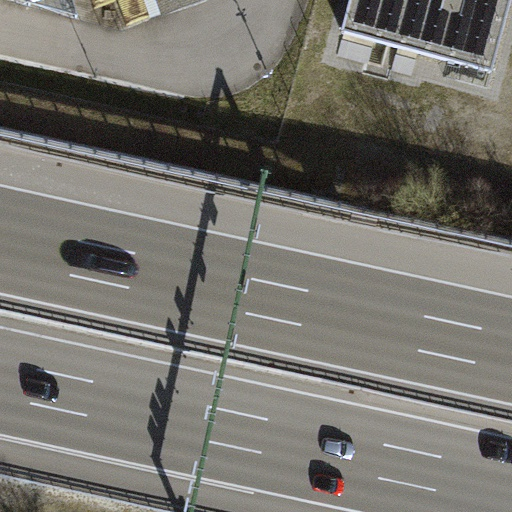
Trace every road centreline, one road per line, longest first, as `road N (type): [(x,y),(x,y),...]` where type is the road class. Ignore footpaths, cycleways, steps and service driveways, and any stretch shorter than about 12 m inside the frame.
road 1 (motorway): [(0,380),(511,493)]
road 2 (motorway): [(511,352),(0,239)]
road 3 (motorway): [(0,404),(511,496)]
